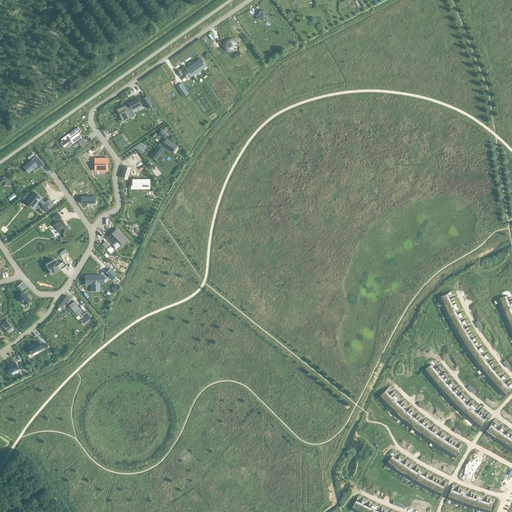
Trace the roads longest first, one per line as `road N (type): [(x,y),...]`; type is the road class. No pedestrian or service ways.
road 1 (residential): [(249,0),(93,111),(92,126),(117,158),(118,200),(92,229)]
road 2 (unclassified): [(0,161),(230,0)]
